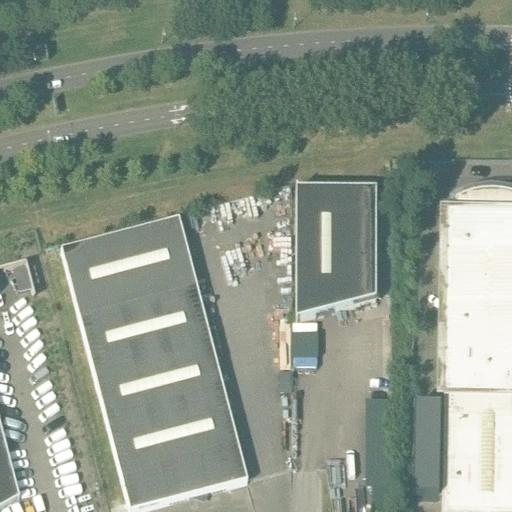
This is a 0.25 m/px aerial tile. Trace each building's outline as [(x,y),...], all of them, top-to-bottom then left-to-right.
[(454,220),(446,220),(440,511),(511,511),(511,200),(510,200),(510,199),(510,196),(510,194),(509,191),(508,190),(507,188),(506,187),(504,186),(502,184),(501,184),(498,183),(495,183),(493,183),(490,184),(488,185),(487,186),(485,187),(484,188),(483,190),(482,193),(481,195),(481,198),(455,206),(454,220)] [(375,196),(296,195),(296,193),(295,193),(295,327),(297,326),(296,325),(354,310),(354,311),(375,307),(375,196)] [(178,224),(60,254),(127,511),(146,511),(247,486),(178,224)] [(22,294),(33,292),(28,269),(17,271),(22,294)] [(0,511),(16,503),(19,502),(0,430),(0,421),(11,419),(14,430),(45,422),(38,394),(0,404),(0,511)] [(391,510),(392,403),(368,402),(367,490),(377,490),(377,510),(391,510)]
